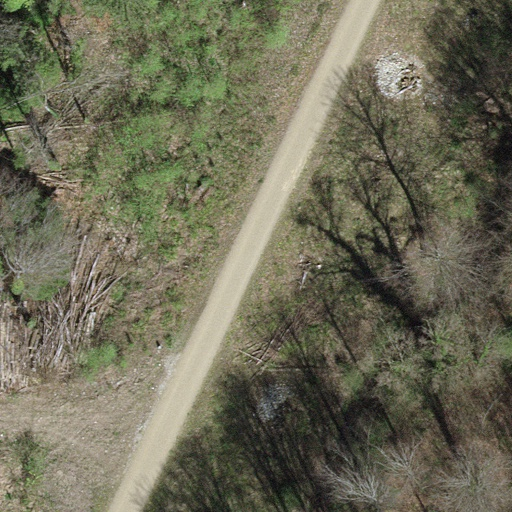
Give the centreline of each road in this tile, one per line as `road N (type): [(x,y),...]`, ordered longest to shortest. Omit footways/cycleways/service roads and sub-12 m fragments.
road 1 (track): [(364,0),(152,435)]
road 2 (track): [(152,435),(0,414)]
